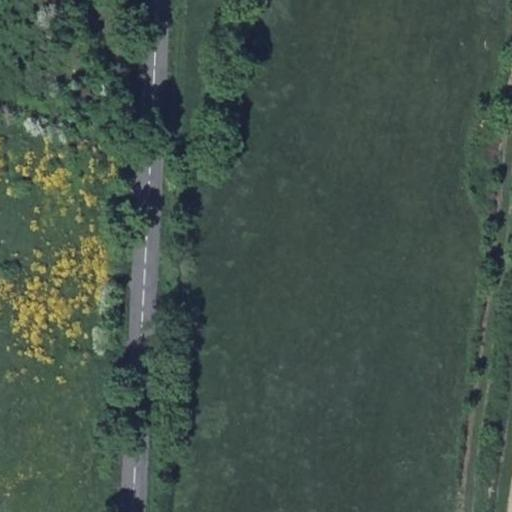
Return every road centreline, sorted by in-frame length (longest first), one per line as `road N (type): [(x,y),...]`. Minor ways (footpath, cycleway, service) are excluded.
road 1 (secondary): [(155,0),(134,511)]
road 2 (track): [(470,511),(511,109)]
